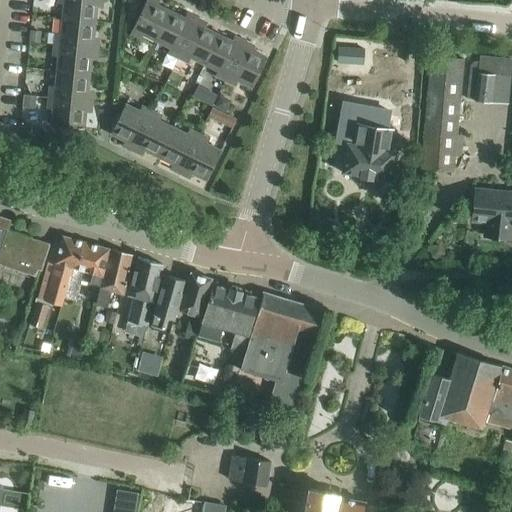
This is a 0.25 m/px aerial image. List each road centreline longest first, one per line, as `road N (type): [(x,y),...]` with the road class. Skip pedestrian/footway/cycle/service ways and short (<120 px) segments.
road 1 (tertiary): [(240,263),(291,272),(511,356)]
road 2 (residential): [(240,263),(311,5)]
road 3 (tertiary): [(240,263),(0,192)]
road 4 (residential): [(511,23),(311,5)]
road 5 (residential): [(0,443),(164,474)]
